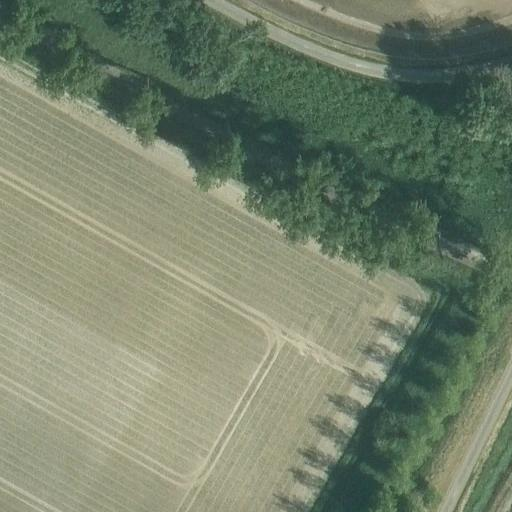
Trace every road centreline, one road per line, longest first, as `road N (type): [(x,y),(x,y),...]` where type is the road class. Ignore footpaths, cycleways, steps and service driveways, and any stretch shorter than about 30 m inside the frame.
road 1 (track): [(0,6),(361,209),(511,272)]
road 2 (unclassified): [(511,63),(453,77),(380,74),(308,50),(215,0)]
road 3 (unclassified): [(446,511),(511,374)]
